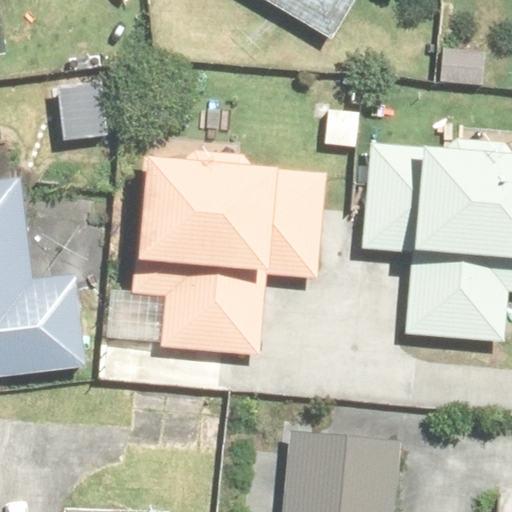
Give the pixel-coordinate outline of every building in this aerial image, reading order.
[(309,0),(133,0),(261,78),(309,0)] [(511,0),(475,0),(467,109),(511,112),(511,0)] [(511,303),(511,196),(304,188),(300,303),(511,311),(511,303)] [(278,211),(88,196),(80,308),(269,323),(278,211)] [(446,323),(346,318),(342,386),(442,391),(446,323)] [(0,429),(29,428),(25,327),(0,327),(0,429)] [(197,339),(104,337),(103,392),(196,394),(197,339)] [(226,511),(355,511),(358,489),(230,476),(226,511)]
